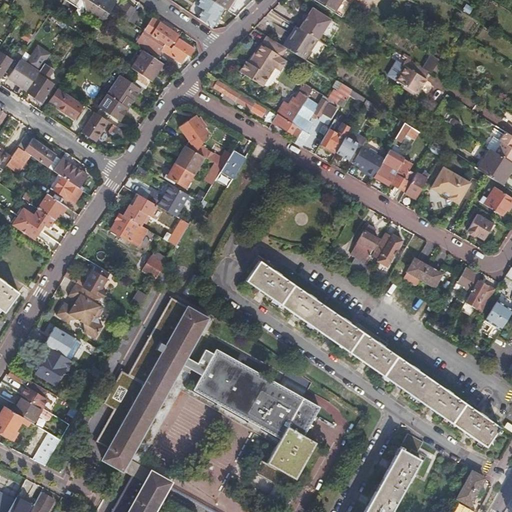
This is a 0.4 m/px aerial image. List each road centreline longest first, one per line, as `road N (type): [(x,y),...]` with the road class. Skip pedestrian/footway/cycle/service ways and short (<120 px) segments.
road 1 (residential): [(511,248),(498,265),(486,262),(179,87)]
road 2 (residential): [(0,361),(118,174)]
road 3 (residential): [(0,96),(118,174)]
